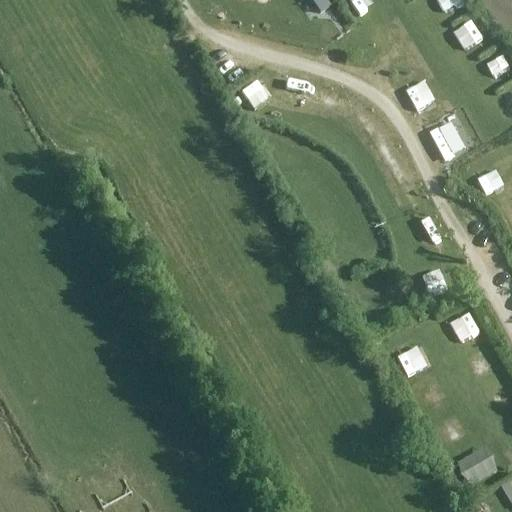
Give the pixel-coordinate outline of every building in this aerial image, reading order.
[(378,37),(367,43),(375,57),(385,52),(378,37)] [(473,168),(466,189),(485,195),(492,175),(473,168)] [(511,208),(500,215),(508,230),(511,227),(511,208)] [(465,316),(447,324),(454,339),(472,331),(465,316)] [(477,392),(489,412),(507,401),(495,381),(477,392)] [(450,466),(456,478),(474,468),(469,457),(450,466)]
